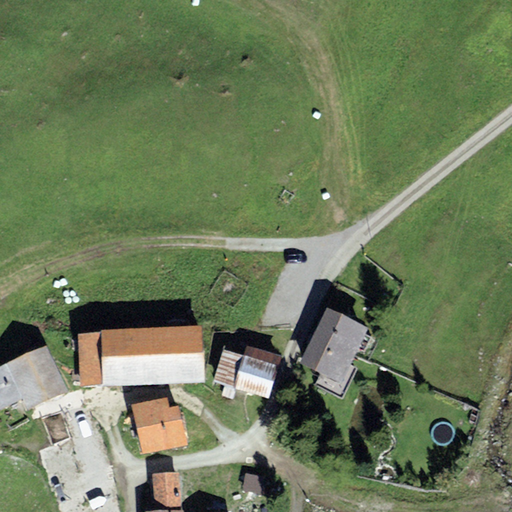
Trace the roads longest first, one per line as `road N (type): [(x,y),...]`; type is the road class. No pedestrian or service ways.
road 1 (track): [(353,247),(256,432)]
road 2 (track): [(256,432),(225,460),(133,467),(116,447),(103,408)]
road 3 (track): [(353,247),(511,123)]
